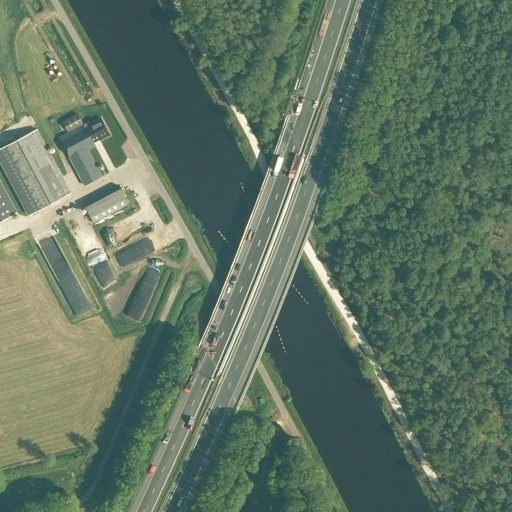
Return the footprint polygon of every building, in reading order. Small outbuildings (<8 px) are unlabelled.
[(62,109),(75,102),(66,85),(53,92),(62,109)] [(109,135),(100,118),(99,117),(83,125),(77,114),(62,121),(68,132),(58,137),(59,139),(58,140),(84,187),(101,178),(86,151),(94,147),(93,143),(98,140),(100,143),(106,140),(105,137),(109,135)] [(37,129),(6,146),(0,148),(0,162),(28,216),(40,209),(71,193),(37,129)] [(0,221),(16,213),(0,182),(0,221)] [(84,205),(93,223),(128,204),(119,186),(84,205)] [(151,223),(160,217),(153,205),(144,211),(151,223)] [(115,253),(121,267),(157,251),(151,238),(115,253)] [(145,264),(125,314),(143,321),(163,271),(145,264)] [(115,272),(101,280),(105,287),(118,279),(115,272)]
